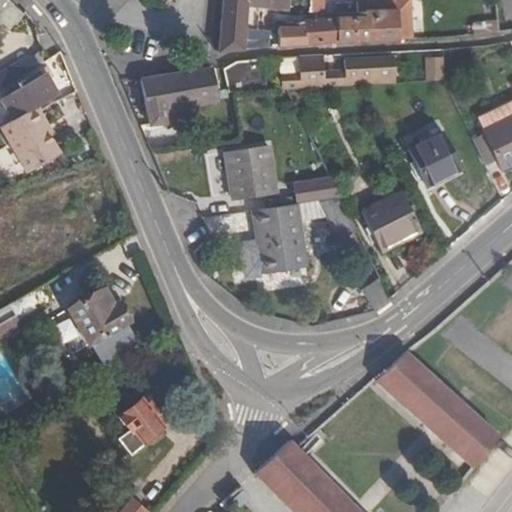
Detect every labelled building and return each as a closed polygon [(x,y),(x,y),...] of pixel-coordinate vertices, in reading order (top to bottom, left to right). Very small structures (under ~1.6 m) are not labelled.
[(0,0),(0,22),(8,30),(23,13),(7,0),(0,0)] [(223,0),(217,53),(267,48),(267,31),(244,31),(245,7),(265,9),(285,10),(284,0),(223,0)] [(297,0),(284,0),(285,10),(299,11),(297,0)] [(308,0),(297,0),(299,11),(309,12),(308,0)] [(321,12),(321,0),(308,0),(309,12),(321,12)] [(355,41),(398,39),(397,20),(396,10),(358,13),(358,18),(354,18),(355,41)] [(337,42),(355,41),(354,18),(358,18),(358,13),(337,14),(335,14),(337,42)] [(337,42),(335,14),(328,14),(328,19),(301,21),(303,45),(323,43),(337,42)] [(398,39),(410,38),(409,19),(397,20),(398,39)] [(472,35),(496,33),(495,20),(471,22),(472,35)] [(276,26),(278,47),(303,45),(301,21),(293,22),(293,25),(276,26)] [(48,107),(59,101),(47,81),(51,79),(53,81),(66,73),(58,54),(41,63),(43,67),(11,86),(15,92),(0,101),(11,120),(32,109),(37,106),(45,102),(48,107)] [(32,69),(41,64),(35,55),(27,60),(32,69)] [(290,90),(364,84),(391,82),(389,57),(341,61),(342,71),(322,72),(321,56),(297,57),(298,74),(281,75),(282,90),(290,90)] [(441,59),(426,58),(425,78),(440,79),(441,59)] [(224,72),(228,94),(267,91),(264,60),(232,63),(224,72)] [(0,87),(2,86),(8,83),(0,69),(0,68),(0,87)] [(203,71),(139,81),(147,125),(157,124),(155,113),(167,112),(217,102),(212,69),(203,71)] [(496,116),(497,122),(511,114),(511,99),(486,112),(495,112),(496,114),(496,116)] [(32,109),(49,137),(54,134),(40,111),(37,106),(32,109)] [(307,127),(320,126),(310,107),(300,112),(307,127)] [(11,120),(0,126),(0,129),(26,174),(59,155),(49,137),(32,109),(11,120)] [(473,119),(479,131),(497,122),(496,116),(496,114),(495,112),(486,112),(473,119)] [(511,114),(497,122),(506,166),(511,163),(511,114)] [(471,143),(484,169),(496,163),(499,170),(506,166),(497,122),(479,131),(482,137),(471,143)] [(322,129),(320,126),(307,127),(311,135),(322,129)] [(410,150),(426,186),(462,169),(445,133),(410,150)] [(227,156),(229,171),(272,157),(271,151),(227,156)] [(272,157),(229,171),(234,202),(277,196),(272,157)] [(377,178),(373,166),(361,171),(367,182),(377,178)] [(421,230),(403,192),(361,211),(379,250),(421,230)] [(333,238),(355,228),(340,196),(314,200),(323,218),(333,238)] [(297,222),(323,218),(314,200),(295,203),(297,222)] [(295,203),(253,210),(258,241),(262,275),(292,271),(304,269),(297,222),(295,203)] [(262,275),(258,241),(245,243),(243,246),(247,274),(250,276),(262,275)] [(53,298),(44,284),(7,305),(14,319),(53,298)] [(112,305),(119,300),(110,284),(102,289),(112,305)] [(98,339),(130,321),(119,300),(112,305),(102,289),(67,309),(87,345),(98,339)] [(0,308),(0,339),(20,329),(14,319),(7,305),(0,308)] [(69,353),(82,344),(60,311),(46,320),(69,353)] [(110,362),(143,344),(130,321),(98,339),(110,362)] [(496,432),(405,352),(374,379),(473,465),(500,435),(496,432)] [(144,440),(147,443),(159,433),(157,431),(162,427),(156,420),(162,414),(149,399),(143,403),(138,398),(117,416),(126,427),(114,438),(128,454),(144,440)] [(345,511),(353,503),(295,447),(288,441),(254,472),(293,511),(345,511)] [(235,511),(248,499),(242,492),(229,504),(235,511)] [(118,511),(143,511),(145,511),(131,498),(118,511)] [(345,511),(361,511),(353,503),(345,511)]
